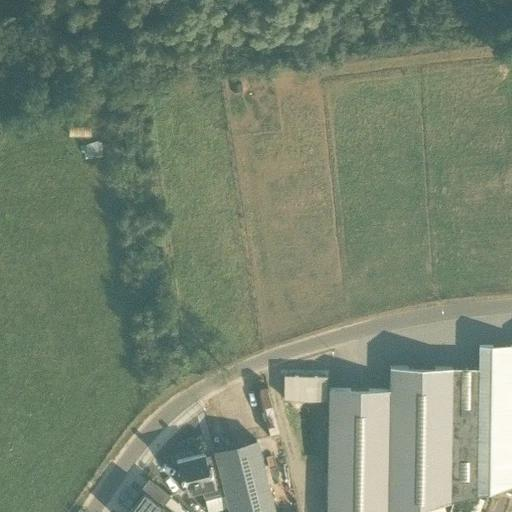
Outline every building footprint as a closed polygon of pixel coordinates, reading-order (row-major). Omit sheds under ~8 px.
[(511,345),(480,346),(479,367),(391,367),(390,389),(329,388),(327,511),(410,511),(454,501),(511,486),(511,345)] [(284,375),(284,400),(294,400),(328,400),(328,375),(284,375)] [(274,511),(257,440),(234,446),(234,447),(216,451),(219,466),(226,493),(231,511),(274,511)] [(226,493),(219,466),(208,468),(205,454),(177,461),(181,479),(184,479),(188,493),(203,489),(205,498),(226,493)] [(168,511),(160,506),(144,494),(130,511),(168,511)]
